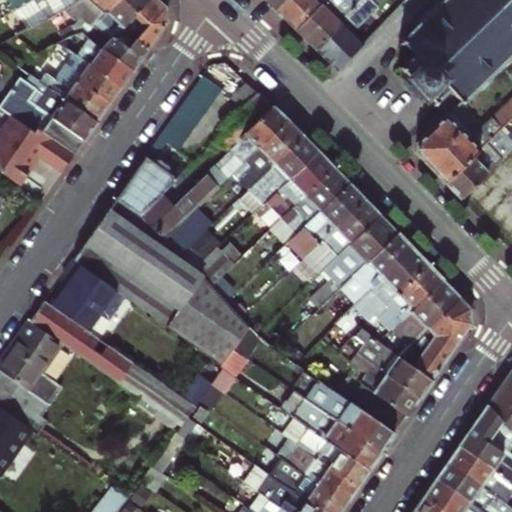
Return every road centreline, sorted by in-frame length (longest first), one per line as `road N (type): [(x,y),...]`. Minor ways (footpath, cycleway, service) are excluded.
road 1 (secondary): [(511,301),(215,4)]
road 2 (residential): [(0,313),(215,4)]
road 3 (residential): [(376,511),(511,316)]
